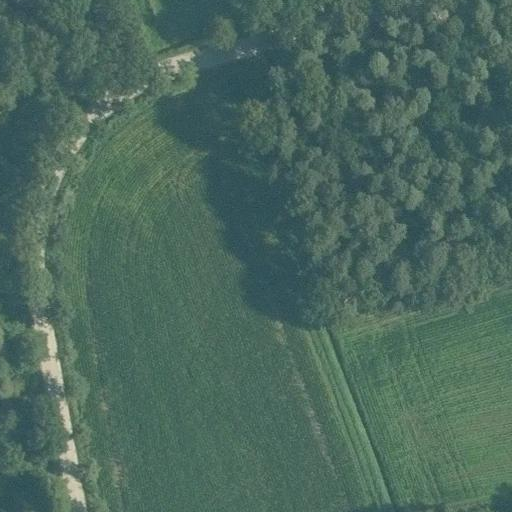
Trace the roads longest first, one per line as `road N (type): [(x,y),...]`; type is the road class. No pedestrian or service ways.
road 1 (unclassified): [(76,511),(38,287),(34,230),(49,177),(80,130),(122,93),(178,66),(405,0)]
road 2 (track): [(204,60),(382,511)]
